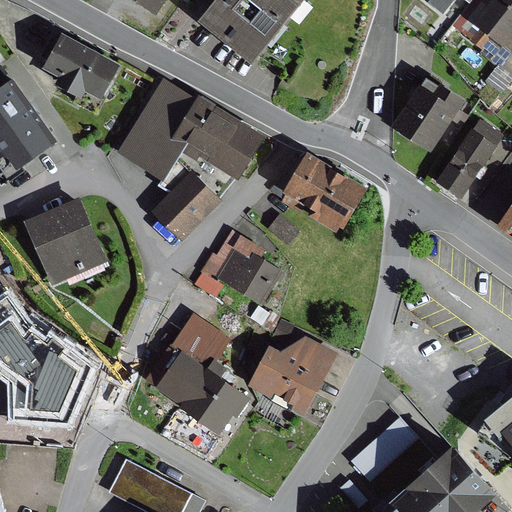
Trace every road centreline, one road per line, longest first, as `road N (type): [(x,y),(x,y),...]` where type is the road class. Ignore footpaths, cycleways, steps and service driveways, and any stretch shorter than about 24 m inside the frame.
road 1 (residential): [(284,511),(376,353),(398,265),(404,197)]
road 2 (residential): [(304,136),(57,0)]
road 3 (residential): [(70,511),(101,420),(178,266)]
road 4 (residential): [(178,266),(96,170),(77,170),(0,213)]
road 5 (residential): [(178,266),(304,136)]
road 6 (residential): [(511,262),(431,205),(404,197)]
